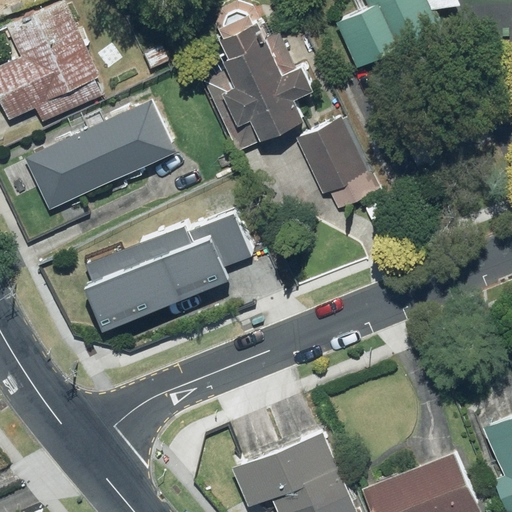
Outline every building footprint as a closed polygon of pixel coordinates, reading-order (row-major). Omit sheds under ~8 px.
[(0,60),(0,80),(15,112),(40,100),(48,117),(111,87),(103,70),(108,67),(75,0),(52,0),(0,25),(14,54),(0,60)] [(0,0),(0,17),(43,0),(0,0)] [(371,0),(373,3),(342,16),(362,63),(447,27),(436,0),(371,0)] [(234,84),(216,92),(239,145),(316,112),(307,92),(322,85),(310,56),(292,64),(277,30),(270,33),(257,3),(226,16),(239,46),(231,49),(243,76),(232,80),(234,84)] [(170,36),(145,51),(156,68),(180,54),(170,36)] [(110,102),(90,111),(88,106),(72,114),(79,129),(32,151),(57,204),(187,143),(161,89),(115,112),(110,102)] [(349,108),(302,129),(329,189),(334,187),(342,206),(385,186),(349,108)] [(198,237),(186,207),(103,239),(105,245),(83,253),(98,293),(125,282),(135,309),(238,270),(222,228),(198,237)] [(511,463),(495,471),(511,509),(511,404),(491,414),(511,462),(511,463)] [(357,511),(328,432),(234,467),(249,508),(272,499),(277,511),(357,511)] [(365,481),(378,511),(463,511),(488,501),(461,439),(365,481)]
